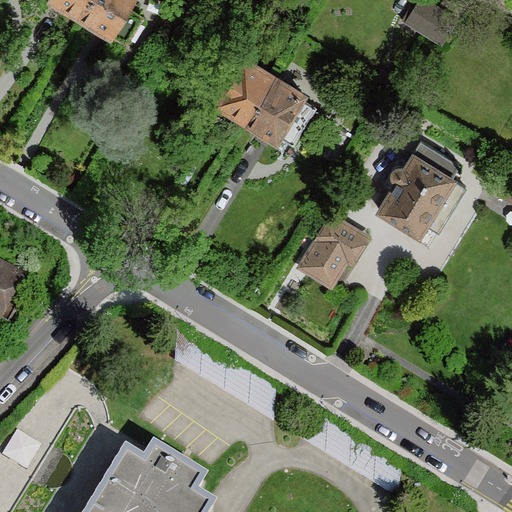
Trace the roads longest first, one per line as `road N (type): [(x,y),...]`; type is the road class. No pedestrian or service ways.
road 1 (residential): [(125,252),(511,497)]
road 2 (residential): [(0,387),(125,252)]
road 3 (unknown): [(335,385),(407,239)]
road 4 (unknown): [(184,290),(266,162)]
road 5 (residential): [(0,177),(125,252)]
